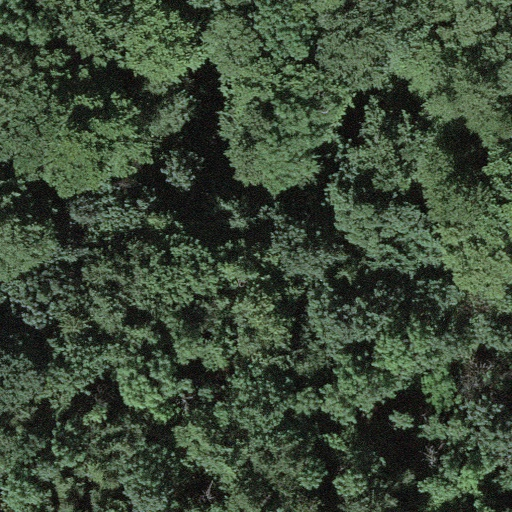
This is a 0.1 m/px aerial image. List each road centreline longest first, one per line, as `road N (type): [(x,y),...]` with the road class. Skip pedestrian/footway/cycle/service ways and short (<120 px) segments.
road 1 (track): [(0,154),(511,250)]
road 2 (track): [(0,393),(511,411)]
